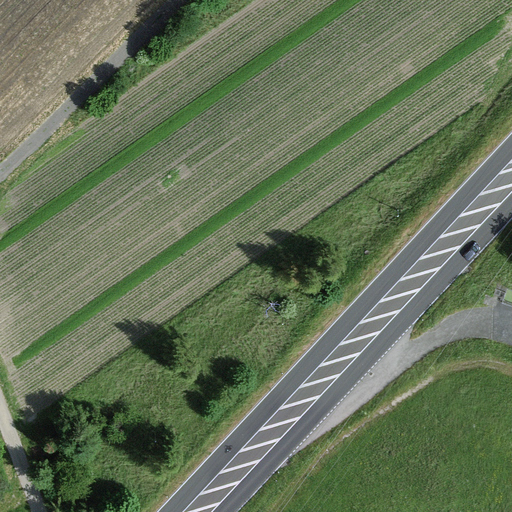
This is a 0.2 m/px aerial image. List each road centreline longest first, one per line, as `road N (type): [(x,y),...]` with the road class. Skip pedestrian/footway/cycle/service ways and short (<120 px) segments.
road 1 (primary): [(197,511),(511,176)]
road 2 (track): [(0,169),(171,0)]
